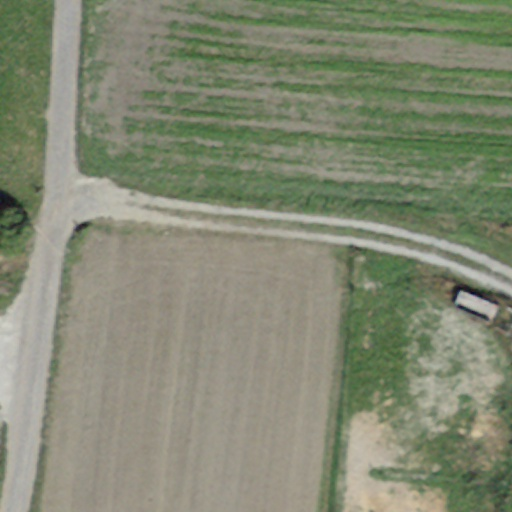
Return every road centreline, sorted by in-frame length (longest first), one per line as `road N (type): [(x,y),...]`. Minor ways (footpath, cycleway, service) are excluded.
road 1 (track): [(11,511),(54,204),(68,0)]
road 2 (track): [(511,283),(490,269),(370,235),(54,196)]
